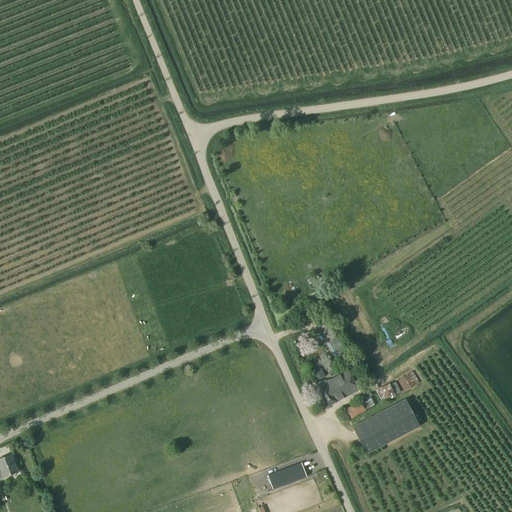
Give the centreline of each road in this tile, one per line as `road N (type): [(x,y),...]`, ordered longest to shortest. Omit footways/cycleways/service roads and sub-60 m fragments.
road 1 (unclassified): [(195,139),(224,123),(411,100),(511,75)]
road 2 (unclassified): [(0,438),(264,322)]
road 3 (unclassified): [(347,511),(264,322)]
road 4 (unclassified): [(264,322),(195,139)]
road 5 (unclassified): [(195,139),(138,0)]
